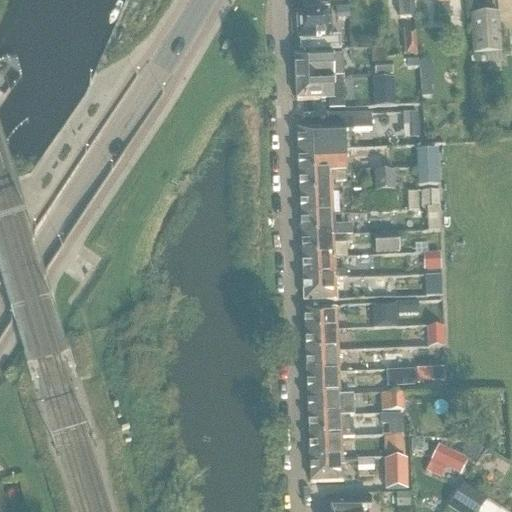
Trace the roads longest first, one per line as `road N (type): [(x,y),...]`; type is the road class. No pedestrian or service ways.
road 1 (unclassified): [(298,511),(278,0)]
road 2 (tertiary): [(0,312),(202,0)]
